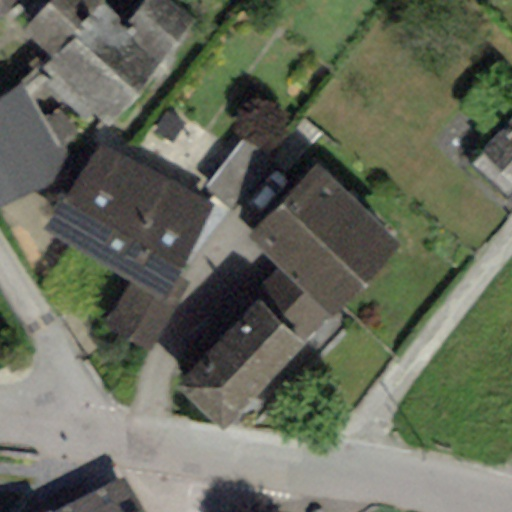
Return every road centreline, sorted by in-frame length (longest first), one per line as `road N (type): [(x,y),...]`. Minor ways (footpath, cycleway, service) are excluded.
road 1 (residential): [(511,234),(401,371),(342,475)]
road 2 (residential): [(0,247),(70,366),(75,433)]
road 3 (residential): [(511,510),(342,475)]
road 4 (residential): [(342,475),(201,452)]
road 5 (residential): [(201,452),(75,433)]
